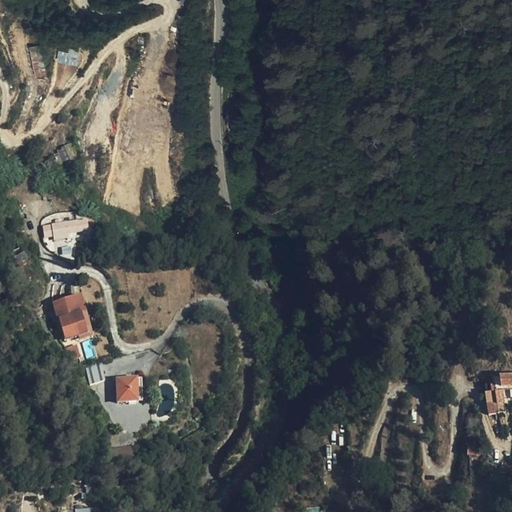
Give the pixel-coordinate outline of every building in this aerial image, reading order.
[(47,84),(41,54),(20,59),(26,89),(47,84)] [(169,175),(170,159),(127,153),(126,169),(169,175)] [(54,235),(55,238),(90,234),(88,219),(43,223),(45,236),(54,235)] [(20,258),(15,248),(6,251),(12,262),(20,258)] [(30,274),(25,263),(14,268),(20,280),(30,274)] [(86,334),(77,306),(55,313),(64,341),(86,334)] [(76,343),(67,346),(72,359),(81,355),(76,343)] [(487,394),(487,395),(490,417),(500,415),(499,406),(504,405),(502,391),(511,389),(511,376),(500,378),(502,388),(494,390),(495,393),(487,394)] [(138,402),(138,379),(117,380),(118,402),(138,402)] [(135,458),(134,445),(114,446),(114,459),(135,458)]
